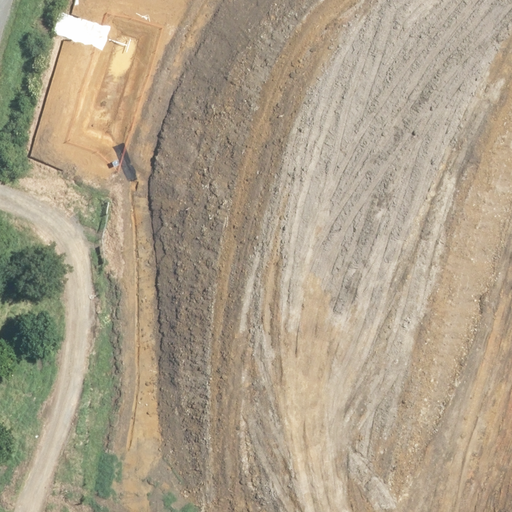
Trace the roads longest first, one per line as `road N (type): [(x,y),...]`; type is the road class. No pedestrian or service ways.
road 1 (residential): [(0,354),(416,473)]
road 2 (residential): [(511,137),(416,473)]
